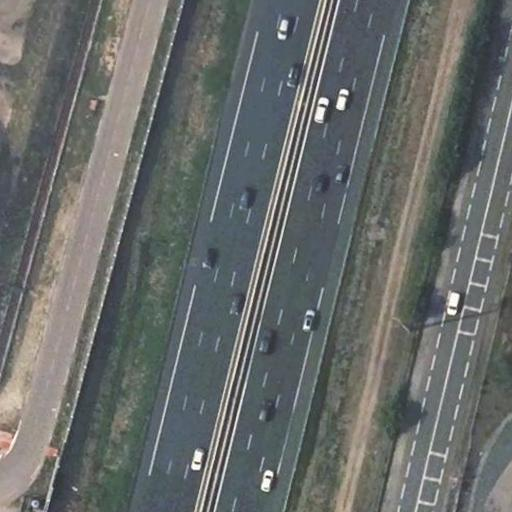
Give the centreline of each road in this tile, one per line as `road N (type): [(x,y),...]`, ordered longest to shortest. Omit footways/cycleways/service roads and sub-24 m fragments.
road 1 (motorway): [(293,0),(167,511)]
road 2 (motorway): [(242,511),(368,0)]
road 3 (unclassified): [(151,0),(41,413),(26,458),(0,484)]
road 4 (secondary): [(511,106),(416,511)]
